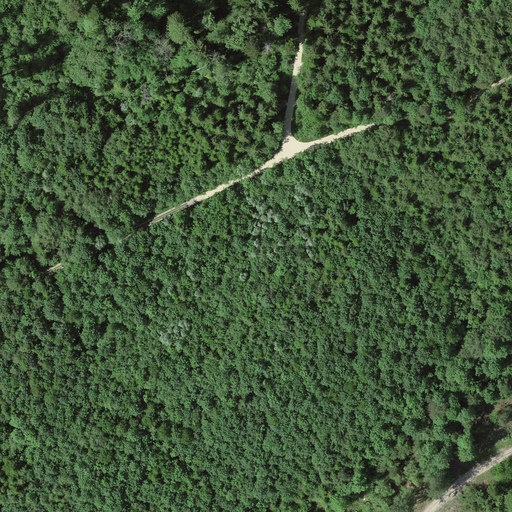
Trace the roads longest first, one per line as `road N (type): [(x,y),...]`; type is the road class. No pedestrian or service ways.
road 1 (track): [(511,71),(437,121),(353,128),(0,295)]
road 2 (track): [(282,159),(304,0)]
